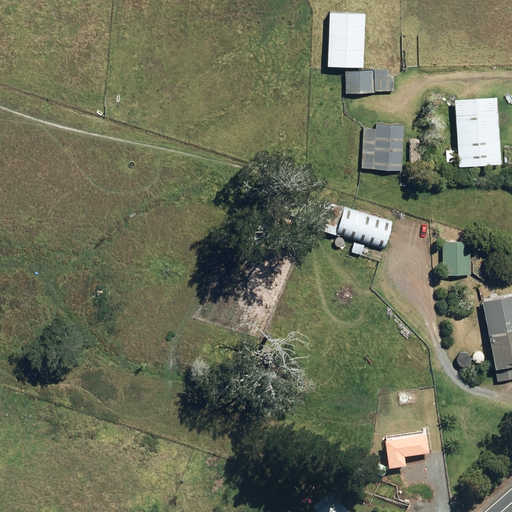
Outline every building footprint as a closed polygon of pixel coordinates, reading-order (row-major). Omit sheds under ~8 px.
[(366,12),(331,10),(329,63),(364,65),(366,12)] [(347,70),(348,91),(375,91),(375,89),(395,88),(394,75),(389,75),(389,69),(347,70)] [(498,94),(455,97),(459,163),(502,160),(498,94)] [(365,127),(362,165),(402,168),(405,124),(377,122),(376,127),(365,127)] [(421,160),(422,137),(411,136),(410,159),(421,160)] [(455,163),(455,149),(447,149),(448,164),(455,163)] [(344,204),(326,199),(317,226),(384,247),(392,221),(344,205),(344,204)] [(471,272),(470,240),(443,240),(444,273),(471,272)] [(511,292),(483,298),(499,378),(511,375),(511,292)] [(350,511),(337,497),(335,499),(330,493),(314,507),(319,511),(350,511)]
